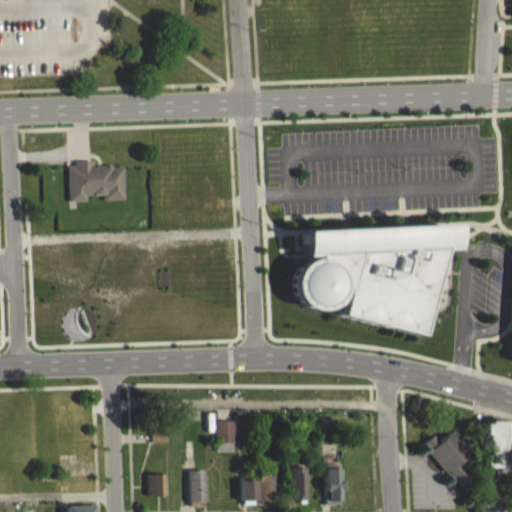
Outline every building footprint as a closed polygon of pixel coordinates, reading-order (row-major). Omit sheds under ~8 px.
[(66,208),(84,208),(83,202),(101,202),(101,207),(121,207),(121,173),(89,174),(89,169),(65,170),(66,208)] [(298,231),(449,223),(451,246),(437,248),(415,334),(334,314),(341,292),(339,291),(334,298),(328,305),(318,308),(311,309),(301,305),(296,302),(290,294),(288,285),(290,275),(296,263),(306,257),(313,257),(313,251),(299,252),(298,231)] [(212,428),(213,458),(231,458),(230,428),(212,428)] [(507,474),(506,428),(480,429),(481,475),(507,474)] [(437,448),(431,441),(419,451),(444,481),(446,479),(459,494),(470,485),(457,469),(470,458),(452,436),(437,448)] [(149,450),(165,449),(164,439),(149,439),(149,450)] [(286,474),(287,508),(303,507),(302,474),(286,474)] [(321,511),(332,511),(337,511),(336,475),(321,475),(321,511)] [(253,476),(254,508),(269,507),(268,476),(253,476)] [(202,510),(201,477),(185,478),(186,511),(202,510)] [(144,481),(144,503),(163,503),(163,481),(144,481)] [(237,487),(238,508),(253,507),(252,487),(237,487)]
